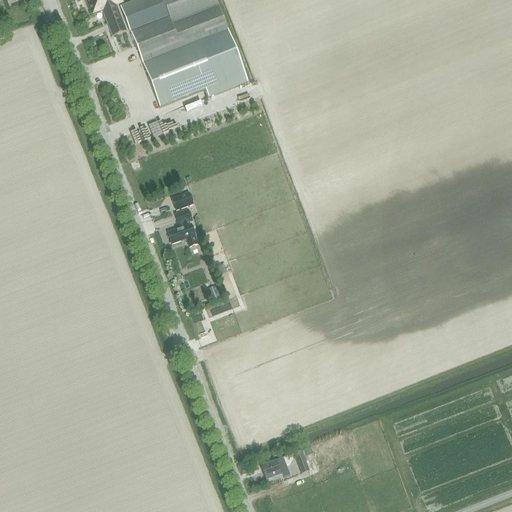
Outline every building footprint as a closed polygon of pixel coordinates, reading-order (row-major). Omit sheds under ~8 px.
[(85,0),(92,16),(102,12),(112,37),(126,31),(117,7),(124,4),(122,0),(85,0)] [(134,0),(135,2),(120,8),(130,35),(141,64),(159,109),(205,92),(208,99),(248,84),(228,31),(219,10),(215,0),(134,0)] [(188,194),(171,200),(176,212),(192,206),(188,194)] [(179,229),(167,233),(171,246),(186,241),(189,249),(198,246),(191,226),(193,225),(188,210),(174,215),(179,229)] [(216,287),(209,289),(213,302),(220,299),(216,287)] [(309,472),(302,451),(294,454),(301,475),(309,472)] [(283,460),(261,468),(266,480),(282,474),(284,478),(289,476),(285,467),(289,466),(292,460),(291,456),(283,460)]
